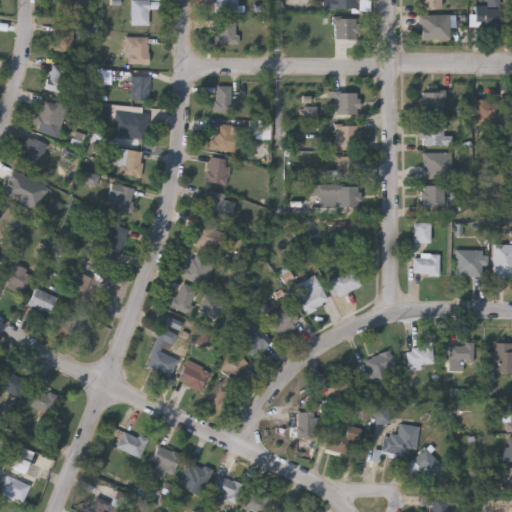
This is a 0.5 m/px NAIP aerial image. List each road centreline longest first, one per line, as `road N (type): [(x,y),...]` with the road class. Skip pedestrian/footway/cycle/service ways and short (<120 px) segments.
road 1 (residential): [(184,0),(179,157),(159,248),(54,511)]
road 2 (residential): [(0,327),(336,496),(348,511)]
road 3 (residential): [(511,308),(371,313),(293,368),(236,445)]
road 4 (residential): [(511,68),(187,69)]
road 5 (residential): [(388,0),(391,308)]
road 6 (residential): [(28,0),(24,51),(0,130)]
